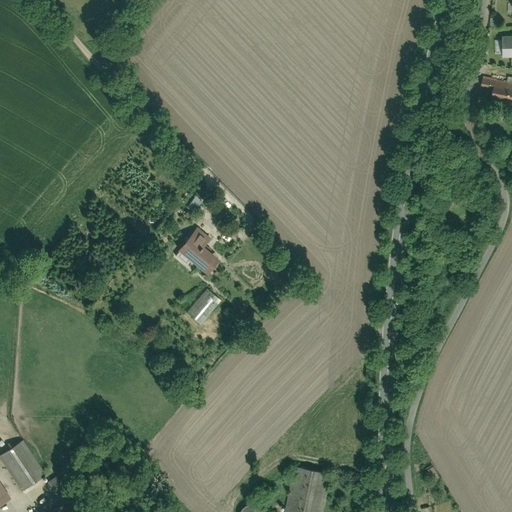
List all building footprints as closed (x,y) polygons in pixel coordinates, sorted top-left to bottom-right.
[(502,57),(511,56),(511,36),(501,37),(502,57)] [(489,96),(511,100),(511,83),(492,79),(489,96)] [(204,273),(215,259),(198,246),(206,236),(195,227),(176,252),(204,273)] [(220,300),(208,290),(188,313),(200,323),(220,300)] [(19,444),(0,457),(22,489),(41,475),(19,444)] [(438,476),(431,467),(426,470),(433,480),(438,476)] [(323,511),(331,475),(295,468),(286,511),(323,511)]
